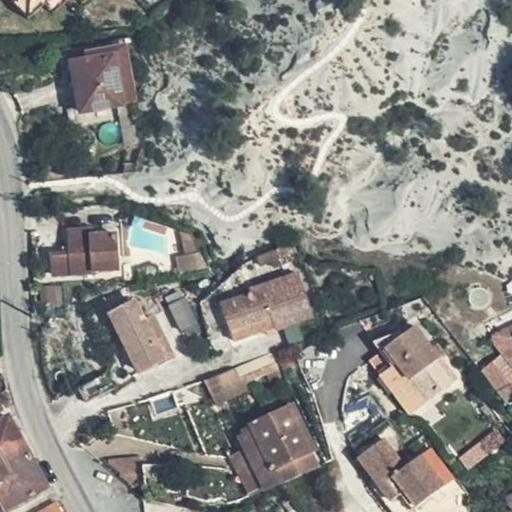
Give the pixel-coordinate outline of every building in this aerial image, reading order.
[(45,0),(61,0),(62,1),(63,0),(6,0),(26,20),(41,5),(45,0)] [(49,14),(62,1),(61,0),(45,0),(41,5),(49,14)] [(123,45),(82,52),(83,60),(71,62),(80,111),(133,102),(123,45)] [(119,270),(117,233),(94,235),(94,231),(71,232),(73,255),(54,256),(55,278),(98,273),(99,271),(119,270)] [(196,267),(175,236),(166,237),(168,256),(164,257),(167,274),(171,273),(196,267)] [(272,260),(288,263),(299,257),(293,242),(269,252),(272,260)] [(276,268),(288,263),(272,260),(276,268)] [(313,318),(299,275),(252,290),(254,296),(223,307),(231,332),(261,322),(261,320),(270,316),(274,328),(276,331),(313,318)] [(196,324),(184,300),(170,307),(183,332),(196,324)] [(146,323),(136,304),(112,316),(141,372),(173,356),(154,319),(146,323)] [(261,322),(231,332),(235,341),(274,328),(270,316),(261,320),(261,322)] [(390,388),(450,373),(416,328),(405,337),(401,333),(374,343),(382,354),(370,363),(390,388)] [(277,362),(272,353),(234,370),(239,380),(277,362)] [(511,376),(511,368),(502,357),(489,368),(503,385),(511,376)] [(234,370),(221,375),(206,382),(216,406),(244,392),(239,380),(234,370)] [(457,381),(450,373),(390,388),(411,417),(457,381)] [(105,375),(79,388),(87,403),(115,388),(108,374),(105,375)] [(127,408),(109,413),(115,434),(136,438),(127,408)] [(246,450),(265,491),(318,467),(288,408),(252,426),(255,431),(240,438),(246,450)] [(48,488),(9,419),(0,424),(0,496),(8,511),(48,488)] [(492,430),(462,455),(471,467),(501,442),(492,430)] [(411,511),(413,511),(427,501),(436,491),(442,484),(420,457),(405,469),(383,441),(358,460),(391,502),(399,496),(411,511)] [(252,498),(265,491),(246,450),(233,457),(252,498)] [(175,465),(144,465),(146,485),(174,494),(175,465)] [(436,491),(427,501),(445,488),(442,484),(436,491)] [(511,511),(511,493),(501,499),(511,511)] [(301,511),(300,511),(290,499),(284,503),(290,511),(301,511)]
